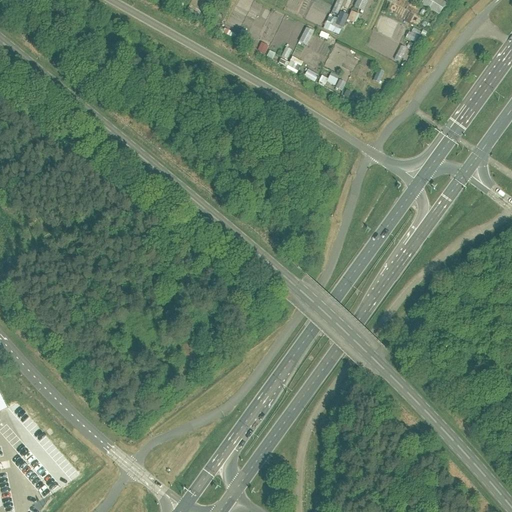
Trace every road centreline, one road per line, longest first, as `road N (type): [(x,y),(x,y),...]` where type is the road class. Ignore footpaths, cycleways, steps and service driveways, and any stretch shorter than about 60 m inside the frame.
road 1 (secondary): [(511,507),(298,289),(0,41)]
road 2 (unclassified): [(131,468),(152,443),(205,422),(250,387),(329,271),(372,154)]
road 3 (unclassified): [(298,511),(308,431),(338,378),(408,288),(511,210)]
road 4 (primary): [(232,495),(414,242)]
road 5 (primary): [(416,186),(236,436)]
road 6 (primary): [(372,154),(114,0)]
road 7 (primary): [(0,338),(131,468)]
road 8 (unclassified): [(372,154),(479,21)]
road 9 (primary): [(511,54),(433,164)]
